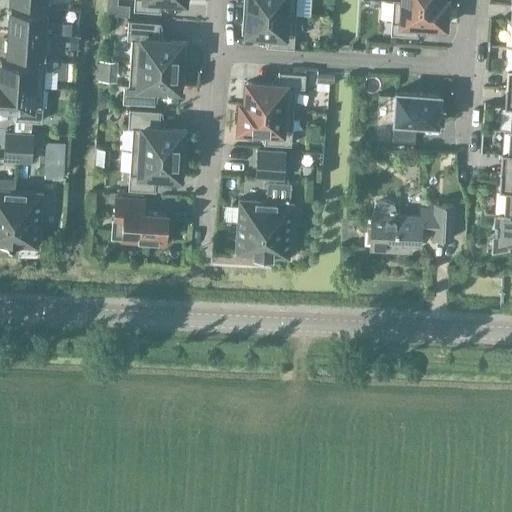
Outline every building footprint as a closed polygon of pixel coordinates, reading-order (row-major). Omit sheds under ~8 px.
[(117,14),(117,0),(107,0),(106,14),(117,14)] [(134,0),(134,9),(161,11),(161,10),(160,9),(160,0),(179,0),(189,1),(188,0),(134,0)] [(268,8),(267,12),(296,14),(297,0),(245,0),(249,1),(248,6),(245,6),(268,8)] [(418,23),(445,25),(446,0),(422,0),(422,2),(403,0),(393,0),(391,33),(418,35),(418,34),(417,34),(418,23)] [(296,14),(267,12),(268,8),(245,6),(245,7),(248,7),(248,16),(244,16),(243,32),(268,33),(267,45),(294,47),(296,14)] [(46,11),(11,9),(10,31),(44,33),(54,34),(55,24),(45,23),(46,11)] [(183,15),(181,32),(199,35),(202,17),(183,15)] [(160,23),(160,22),(129,20),(127,38),(132,38),(131,61),(181,64),(181,54),(185,54),(186,40),(158,39),(159,23),(160,23)] [(44,33),(10,31),(8,53),(43,56),(44,33)] [(71,36),(71,48),(78,48),(79,36),(71,36)] [(63,71),(78,72),(79,60),(65,58),(63,71)] [(1,61),(0,82),(44,86),(46,64),(1,61)] [(181,64),(131,61),(129,83),(124,83),(123,101),(155,103),(155,102),(154,102),(155,87),(183,88),(184,75),(180,75),(181,64)] [(280,73),(279,83),(247,81),(245,102),(245,103),(265,104),(264,108),(293,110),(295,86),(305,87),(306,73),(279,71),(279,73),(280,73)] [(0,106),(17,107),(16,118),(15,118),(15,119),(42,121),(44,86),(0,82),(0,106)] [(443,108),(439,107),(440,94),(396,91),(393,139),(415,140),(416,122),(438,124),(438,120),(442,120),(443,108)] [(245,102),(241,102),(239,128),(266,130),(265,141),(264,141),(264,142),(291,144),(293,110),(264,108),(265,104),(245,103),(245,102)] [(161,110),(130,108),(129,126),(134,127),(132,149),(182,153),(182,142),(186,142),(187,129),(159,127),(160,111),(161,111),(161,110)] [(502,152),(500,171),(511,172),(511,130),(508,130),(508,132),(511,132),(510,153),(502,152)] [(6,131),(5,146),(32,148),(33,134),(6,131)] [(5,146),(4,160),(31,162),(32,148),(5,146)] [(258,148),(257,162),(285,164),(285,150),(258,148)] [(182,153),(132,149),(129,188),(156,190),(156,189),(155,189),(156,175),(184,177),(185,163),(181,163),(182,153)] [(257,162),(256,176),(284,178),(285,164),(257,162)] [(497,235),(496,247),(508,245),(511,243),(511,172),(500,171),(499,191),(506,191),(508,191),(506,213),(498,212),(498,214),(497,226),(496,235),(497,235)] [(0,242),(11,244),(15,190),(16,179),(6,178),(5,189),(0,188),(0,242)] [(41,191),(15,190),(11,244),(37,245),(37,246),(39,246),(39,244),(43,192),(41,191)] [(150,243),(168,244),(170,221),(167,221),(167,213),(143,211),(144,199),(116,197),(113,235),(123,236),(123,239),(125,239),(125,238),(129,238),(141,239),(150,240),(150,243)] [(263,254),(267,200),(239,198),(236,250),(235,250),(235,252),(237,253),(237,252),(253,253),(253,254),(255,254),(255,253),(263,254)] [(435,203),(434,216),(397,214),(397,211),(395,204),(394,202),(386,199),(385,199),(377,201),(375,203),(373,210),(373,213),(372,213),(370,247),(411,249),(411,241),(421,242),(421,236),(453,238),(454,204),(435,203)] [(294,202),(267,200),(263,254),(270,254),(270,255),(272,255),(273,255),(288,256),(290,256),(291,254),(290,254),(294,202)]
